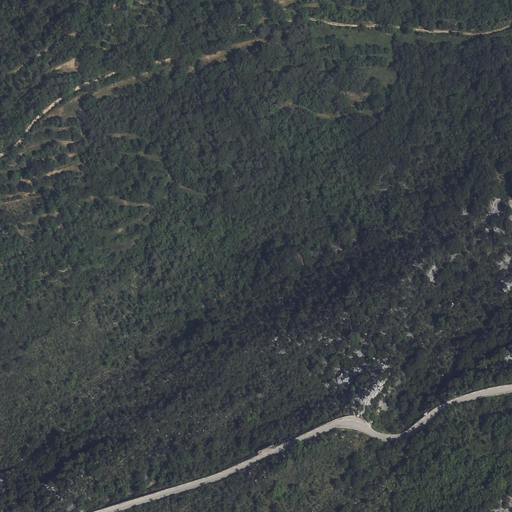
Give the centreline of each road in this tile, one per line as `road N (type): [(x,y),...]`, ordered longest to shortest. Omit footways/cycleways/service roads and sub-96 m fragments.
road 1 (track): [(0,153),(14,148),(41,107),(123,69),(180,59),(284,17),(480,35),(511,26)]
road 2 (secondary): [(105,511),(215,477),(334,425),(393,438),(458,401),(511,389)]
